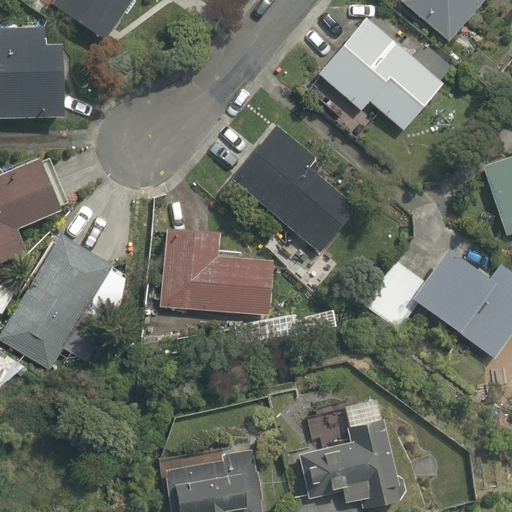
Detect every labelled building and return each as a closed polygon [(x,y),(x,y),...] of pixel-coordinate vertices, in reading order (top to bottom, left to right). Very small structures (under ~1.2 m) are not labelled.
[(140,0),(64,0),(56,12),(106,48),(140,0)] [(404,0),(402,2),(450,45),(491,0),(404,0)] [(374,104),(407,134),(447,89),(376,26),(329,79),(366,113),(374,104)] [(58,37),(0,35),(0,39),(0,122),(71,126),(74,49),(57,49),(58,37)] [(281,132),(238,179),(319,252),(361,205),(281,132)] [(511,237),(511,164),(492,170),(510,238),(511,237)] [(0,181),(0,272),(36,261),(27,232),(67,219),(50,165),(0,181)] [(62,371),(123,269),(64,234),(3,337),(62,371)] [(226,258),(227,236),(168,234),(165,313),(276,317),(278,260),(226,258)] [(499,286),(458,255),(421,304),(496,361),(511,339),(511,276),(508,273),(499,286)] [(430,285),(398,264),(369,307),(401,328),(430,285)] [(370,507),(370,511),(404,511),(412,511),(401,440),(392,441),(390,427),(358,432),(361,447),(299,457),(307,507),(343,501),(345,511),(370,507)] [(266,511),(258,457),(167,470),(173,511),(266,511)]
